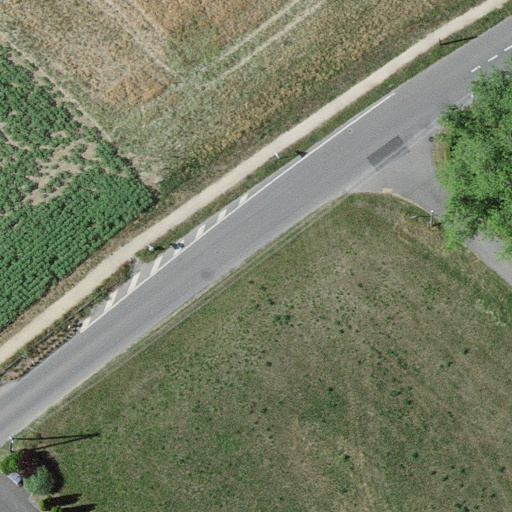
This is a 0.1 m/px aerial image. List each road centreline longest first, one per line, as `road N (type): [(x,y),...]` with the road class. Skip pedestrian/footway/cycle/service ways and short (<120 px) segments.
road 1 (residential): [(0,416),(373,139)]
road 2 (unclassified): [(373,139),(511,260)]
road 3 (unclassified): [(373,139),(511,49)]
